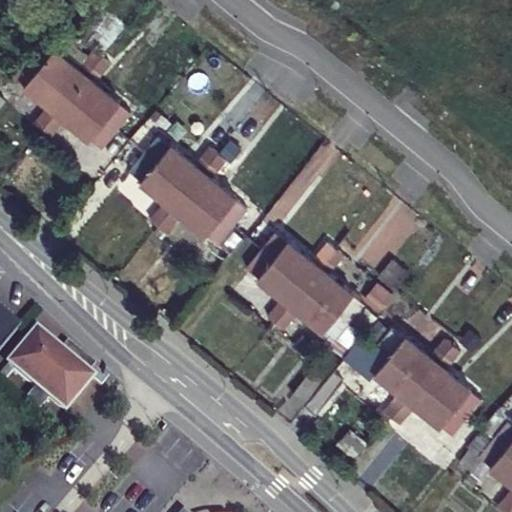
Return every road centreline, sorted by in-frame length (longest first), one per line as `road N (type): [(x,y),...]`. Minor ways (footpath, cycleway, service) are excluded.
road 1 (secondary): [(346,511),(242,413),(0,226)]
road 2 (secondary): [(0,227),(99,336),(303,511)]
road 3 (residential): [(230,0),(312,52),(447,163),(511,230)]
